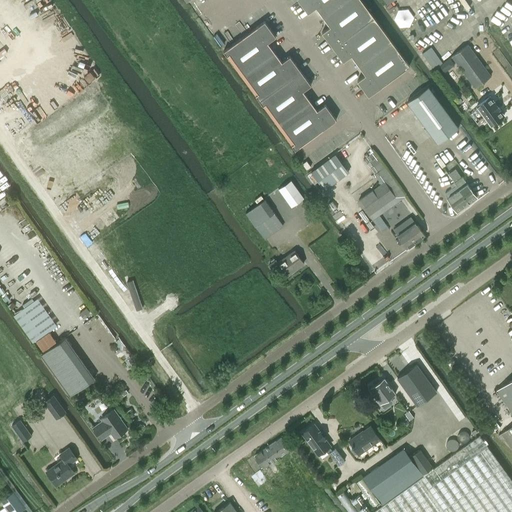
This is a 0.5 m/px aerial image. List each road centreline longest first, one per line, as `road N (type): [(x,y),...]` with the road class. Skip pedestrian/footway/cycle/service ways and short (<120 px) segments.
road 1 (unclassified): [(511,184),(186,420)]
road 2 (secondary): [(511,211),(210,428)]
road 3 (secondary): [(116,511),(346,343)]
road 4 (unclassified): [(158,511),(387,348)]
road 5 (unknown): [(165,436),(0,229)]
road 6 (secondary): [(346,343),(511,224)]
road 7 (unclassified): [(387,348),(511,258)]
road 8 (unclassified): [(179,426),(62,511)]
